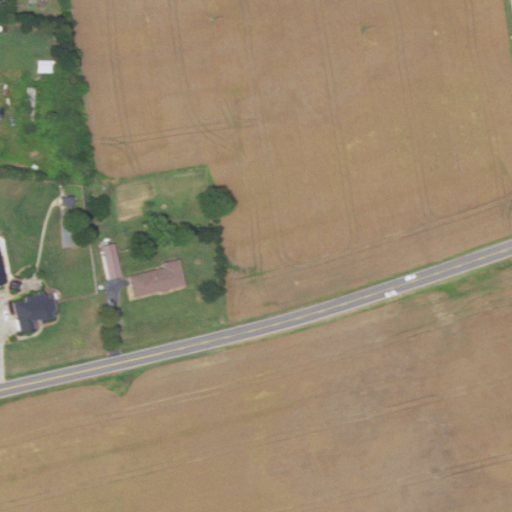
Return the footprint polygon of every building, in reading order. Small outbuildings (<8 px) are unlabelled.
[(50,60),(34,61),(34,73),(50,72),(50,60)] [(35,86),(34,131),(25,130),(26,86),(35,86)] [(120,274),(107,277),(99,246),(113,243),(120,274)] [(131,297),(126,275),(160,267),(159,262),(176,258),(182,284),(131,297)] [(18,332),(11,303),(23,300),(22,296),(42,292),(43,295),(46,294),(47,297),(51,296),(54,311),(51,312),(52,317),(43,320),(42,318),(31,320),(33,328),(18,332)]
